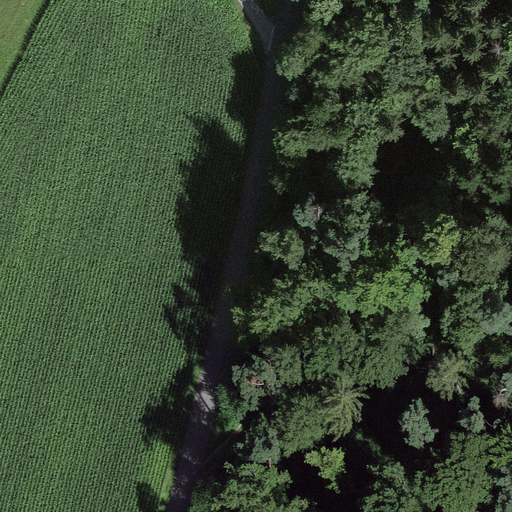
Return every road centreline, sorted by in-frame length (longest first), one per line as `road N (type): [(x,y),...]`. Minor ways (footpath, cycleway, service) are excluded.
road 1 (track): [(191,457),(230,428),(511,2)]
road 2 (unclassified): [(283,0),(179,511)]
